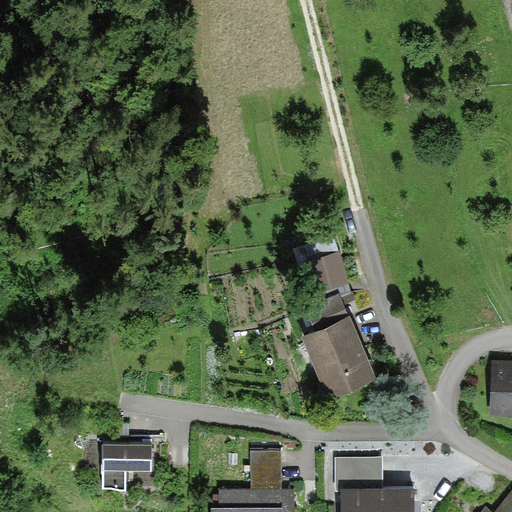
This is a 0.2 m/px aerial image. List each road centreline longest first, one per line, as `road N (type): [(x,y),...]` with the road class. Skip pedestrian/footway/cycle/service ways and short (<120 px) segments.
road 1 (track): [(444,413),(422,400),(382,300),(301,0)]
road 2 (residential): [(511,468),(448,431),(444,413),(449,382),(473,346),(511,339)]
